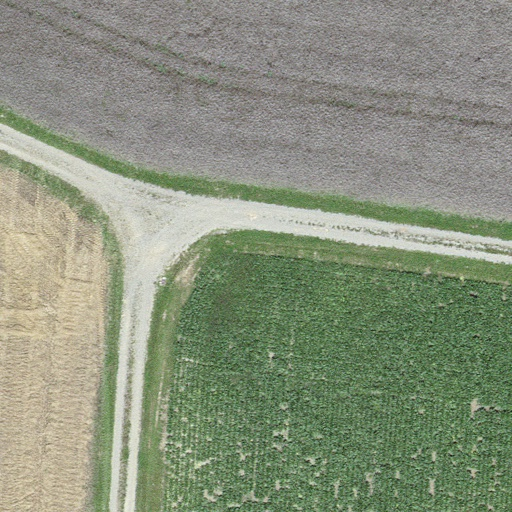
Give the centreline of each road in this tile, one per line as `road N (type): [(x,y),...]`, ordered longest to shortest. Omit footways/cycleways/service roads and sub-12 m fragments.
road 1 (track): [(511,251),(147,202),(0,134)]
road 2 (track): [(126,511),(147,202)]
